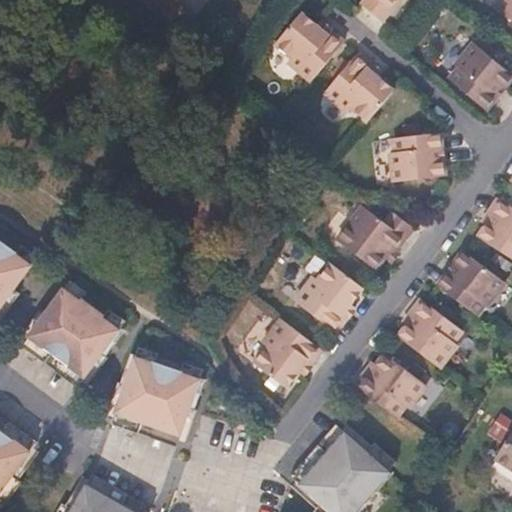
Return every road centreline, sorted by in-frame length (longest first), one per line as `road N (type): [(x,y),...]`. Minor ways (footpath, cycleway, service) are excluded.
road 1 (residential): [(0,373),(103,449),(240,490),(338,375),(498,150)]
road 2 (residential): [(498,150),(335,9)]
